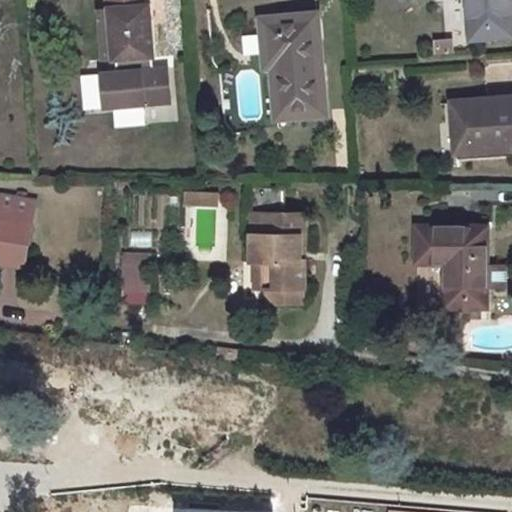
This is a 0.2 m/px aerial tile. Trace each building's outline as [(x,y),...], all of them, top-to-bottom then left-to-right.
[(511,0),(468,0),(472,39),(511,35),(511,0)] [(149,5),(111,8),(111,13),(114,57),(114,62),(120,62),(121,73),(102,74),(105,109),(167,106),(165,70),(147,72),(146,60),(152,60),(149,5)] [(111,13),(103,13),(106,58),(114,57),(111,13)] [(318,15),(263,19),(266,51),(273,51),(278,115),(326,112),(318,15)] [(450,36),(432,37),(433,52),(452,50),(450,36)] [(239,114),(271,110),(265,67),(233,72),(239,114)] [(511,97),(454,102),(457,152),(480,151),(480,144),(511,142),(511,97)] [(0,259),(23,263),(35,200),(0,194),(0,259)] [(303,213),(253,213),(253,260),(264,261),(264,287),(268,287),(268,302),(304,303),(305,288),(307,288),(307,260),(302,260),(303,213)] [(488,226),(417,226),(417,261),(446,262),(446,306),(487,306),(487,285),(505,286),(505,265),(487,265),(488,226)] [(150,291),(122,291),(122,302),(149,303),(150,291)]
